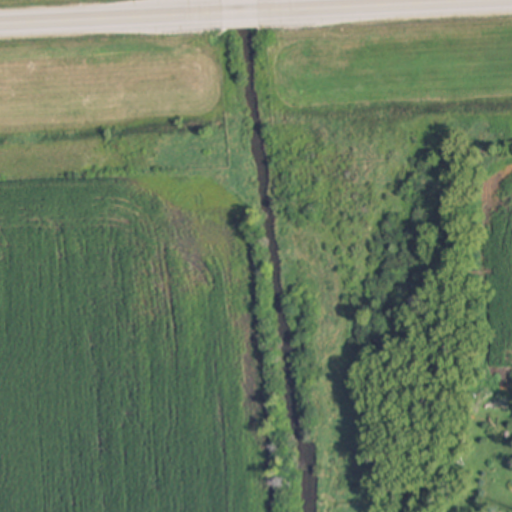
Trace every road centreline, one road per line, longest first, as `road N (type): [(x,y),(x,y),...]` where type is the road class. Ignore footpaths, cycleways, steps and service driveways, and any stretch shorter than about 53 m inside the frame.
road 1 (primary): [(257,14),(511,0)]
road 2 (primary): [(0,26),(222,15)]
